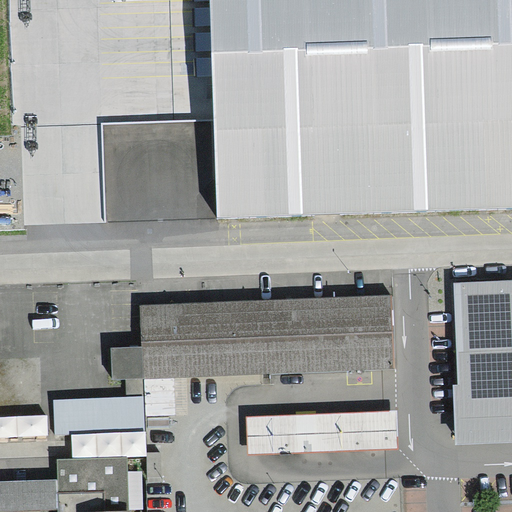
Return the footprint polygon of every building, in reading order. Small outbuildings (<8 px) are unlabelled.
[(511,0),(211,0),(220,218),(511,210),(511,0)] [(511,284),(446,287),(453,453),(511,451),(511,284)] [(387,300),(133,312),(135,353),(105,355),(106,385),(390,373),(387,300)] [(140,434),(139,400),(48,404),(49,438),(140,434)] [(390,419),(244,425),(246,462),(391,456),(390,419)] [(122,511),(121,462),(52,464),(53,487),(53,511),(122,511)] [(146,507),(145,472),(133,473),(135,507),(146,507)] [(53,511),(53,487),(0,488),(0,511),(53,511)]
